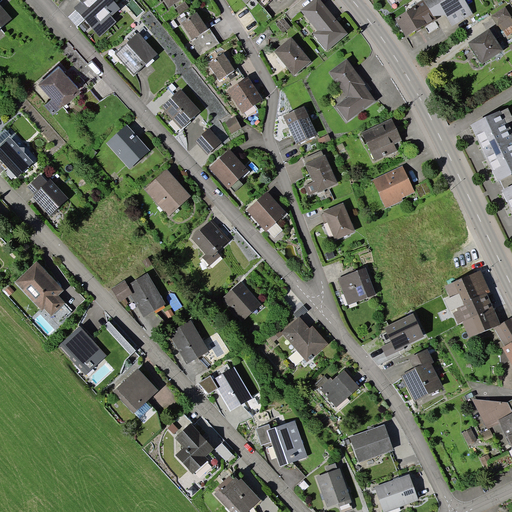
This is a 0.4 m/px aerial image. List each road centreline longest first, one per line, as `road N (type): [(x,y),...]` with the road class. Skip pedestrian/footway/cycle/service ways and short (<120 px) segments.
road 1 (residential): [(0,186),(298,511)]
road 2 (residential): [(43,0),(321,308)]
road 3 (residential): [(217,0),(271,89),(268,146),(320,280),(321,308)]
road 4 (primary): [(351,0),(433,122),(511,282)]
road 5 (residential): [(321,308),(399,408),(450,511)]
